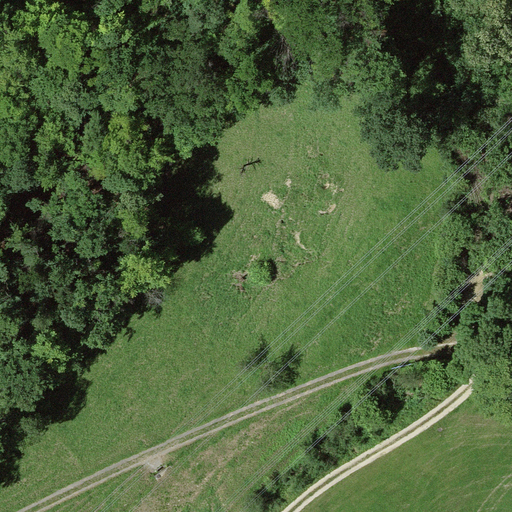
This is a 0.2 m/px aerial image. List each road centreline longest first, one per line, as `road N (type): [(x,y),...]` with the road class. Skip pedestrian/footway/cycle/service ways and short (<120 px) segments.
road 1 (track): [(28,511),(161,444),(346,371),(511,326)]
road 2 (track): [(511,335),(438,410),(317,485),(293,511)]
